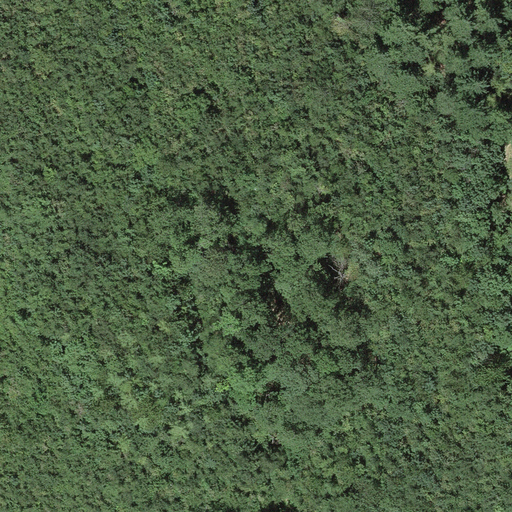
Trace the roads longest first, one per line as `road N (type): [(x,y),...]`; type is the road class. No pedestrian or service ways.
road 1 (track): [(299,511),(205,330),(165,166),(139,0)]
road 2 (track): [(0,252),(67,396)]
road 3 (track): [(511,272),(505,184),(511,128)]
